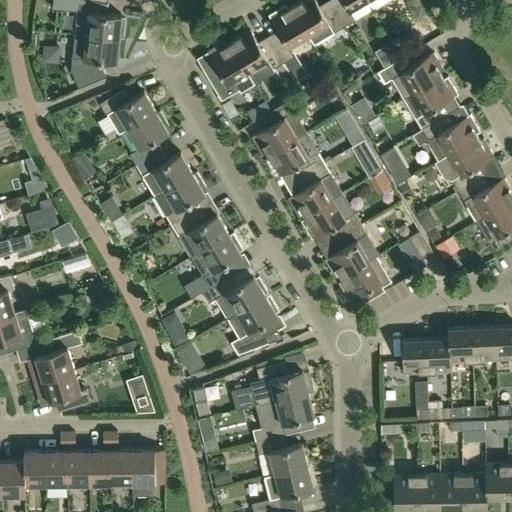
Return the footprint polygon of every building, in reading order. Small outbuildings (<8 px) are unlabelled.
[(76,0),(76,10),(74,33),(119,38),(123,38),(125,19),(121,19),(121,14),(101,12),(103,1),(97,0),(76,0)] [(314,43),(334,31),(345,25),(332,4),(322,10),(315,0),(299,0),(291,5),(308,34),(314,43)] [(338,0),(332,4),(345,25),(355,19),(349,9),(364,0),(338,0)] [(308,34),(291,5),(288,7),(286,3),(269,13),(281,34),(271,40),(283,61),(294,55),(288,45),(308,34)] [(283,61),(271,40),(260,46),(250,29),(230,41),(247,70),(267,58),(272,68),(283,61)] [(119,38),(74,33),(71,68),(78,86),(106,75),(102,67),(102,60),(116,61),(119,38)] [(247,70),(230,41),(226,43),(224,40),(207,50),(220,70),(209,77),(222,98),(252,80),(247,70)] [(391,77),(403,97),(442,74),(440,71),(444,69),(434,52),(412,64),(406,54),(378,70),(384,81),(391,77)] [(444,77),(442,74),(403,97),(421,128),(443,115),(437,105),(458,92),(448,75),(444,77)] [(118,133),(127,127),(156,110),(144,90),(127,100),(121,90),(99,102),(118,133)] [(265,100),(247,110),(253,120),(271,109),(265,100)] [(306,131),(294,111),(288,100),(267,112),(273,123),(252,136),(262,154),(267,151),(268,153),(306,131)] [(129,153),(136,164),(157,151),(151,141),(168,131),(166,127),(170,125),(160,109),(157,111),(156,110),(127,127),(139,147),(129,153)] [(447,112),(443,115),(421,128),(412,133),(418,144),(426,140),(437,160),(478,136),(476,133),(480,130),(470,113),(454,123),(447,112)] [(358,126),(346,133),(353,144),(364,137),(365,137),(358,126)] [(297,163),(303,174),(324,161),(306,131),(268,153),(269,156),(265,158),(276,176),(297,163)] [(483,137),(480,139),(478,136),(437,160),(438,160),(434,162),(444,178),(451,178),(458,189),(479,177),(473,166),(494,154),(483,137)] [(365,138),(352,145),(358,155),(370,148),(371,147),(365,138)] [(163,161),(157,151),(136,164),(154,194),(193,171),(181,151),(163,161)] [(402,159),(389,168),(397,182),(411,173),(402,159)] [(343,192),(331,172),(324,161),(303,174),(309,184),(288,197),(299,215),(303,213),(304,215),(343,192)] [(154,194),(172,225),(194,212),(188,202),(205,192),(203,189),(206,187),(197,170),(193,173),(193,171),(154,194)] [(32,179),(24,181),(28,194),(49,187),(42,176),(32,179)] [(485,187),(479,177),(458,189),(476,220),(511,198),(511,192),(503,177),(485,187)] [(334,225),(340,235),(361,222),(343,192),(304,215),(305,217),(301,219),(312,237),(334,225)] [(51,196),(39,199),(41,207),(53,203),(51,196)] [(511,198),(476,220),(494,251),(511,240),(511,231),(509,227),(511,225),(511,198)] [(194,212),(172,225),(191,255),(200,250),(229,233),(217,212),(200,223),(194,212)] [(57,227),(66,242),(77,235),(68,221),(57,227)] [(361,222),(340,235),(346,245),(325,258),(335,275),(339,273),(341,276),(376,255),(379,253),(361,222)] [(419,229),(409,236),(421,257),(432,251),(419,229)] [(191,255),(209,286),(230,274),(224,263),(241,253),(239,250),(243,248),(233,232),(230,234),(229,233),(200,250),(191,255)] [(0,255),(12,252),(8,238),(0,240),(0,255)] [(339,281),(349,298),(363,290),(369,299),(385,289),(383,285),(392,280),(376,255),(341,276),(343,279),(339,281)] [(0,314),(14,311),(8,289),(14,287),(10,274),(0,276),(0,314)] [(216,298),(227,317),(266,294),(265,293),(268,291),(259,275),(255,277),(254,274),(236,284),(230,274),(209,286),(202,291),(209,302),(216,298)] [(266,295),(266,294),(227,317),(239,336),(231,341),(238,353),(277,339),(273,331),(267,321),(278,314),(276,312),(279,310),(270,293),(266,295)] [(25,307),(14,311),(0,314),(0,339),(12,336),(16,348),(40,341),(36,328),(32,329),(25,307)] [(511,324),(494,325),(496,359),(511,357),(511,324)] [(494,325),(471,326),(473,359),(496,359),(494,325)] [(448,327),(448,336),(449,336),(450,360),(473,359),(471,326),(448,327)] [(54,336),(40,341),(43,352),(26,357),(33,380),(74,368),(67,346),(72,344),(82,341),(78,329),(69,332),(68,331),(54,336)] [(449,336),(448,336),(426,337),(427,371),(451,370),(450,360),(449,336)] [(404,372),(427,371),(426,337),(402,338),(404,372)] [(185,362),(199,353),(193,342),(179,350),(185,362)] [(255,404),(309,391),(303,368),(283,373),(281,361),(256,367),(259,379),(250,381),(255,404)] [(80,389),(74,368),(33,380),(40,403),(53,399),(57,410),(90,400),(86,387),(80,389)] [(205,388),(194,390),(200,415),(211,412),(205,388)] [(149,390),(133,395),(138,411),(156,410),(149,390)] [(280,435),(285,434),(285,433),(291,432),(288,420),(314,414),(309,391),(255,404),(261,426),(253,428),(256,441),(280,435)] [(428,400),(416,400),(416,408),(429,408),(428,400)] [(510,404),(504,404),(497,405),(498,414),(511,413),(510,404)] [(487,405),(475,406),(475,415),(488,414),(487,405)] [(475,415),(475,406),(462,406),(462,415),(475,415)] [(441,407),(429,408),(429,417),(442,416),(441,407)] [(429,417),(429,408),(416,408),(417,417),(429,417)] [(496,427),(508,427),(508,418),(495,419),(496,427)] [(462,420),(462,429),(475,428),(475,419),(462,420)] [(462,429),(462,420),(449,421),(450,429),(462,429)] [(429,421),(416,422),(417,431),(429,430),(429,421)] [(417,431),(416,422),(404,422),(404,431),(417,431)] [(282,447),(280,435),(256,441),(259,453),(270,450),(275,472),(275,473),(308,465),(302,442),(282,447)] [(217,438),(204,441),(206,451),(219,448),(217,438)] [(132,481),(133,481),(133,494),(151,494),(151,481),(164,481),(164,447),(132,448),(132,481)] [(68,482),(89,482),(89,448),(67,449),(68,482)] [(110,448),(89,448),(89,482),(111,481),(110,448)] [(111,481),(132,481),(132,448),(110,448),(111,481)] [(25,482),(46,482),(45,449),(23,449),(23,459),(24,459),(24,483),(25,482)] [(67,449),(45,449),(46,482),(68,482),(67,449)] [(24,459),(23,459),(2,459),(2,493),(3,493),(25,493),(25,482),(24,483),(24,459)] [(486,496),(487,496),(509,495),(509,462),(485,462),(485,472),(486,472),(486,496)] [(264,511),(279,508),(279,509),(284,508),(284,507),(294,505),(292,493),(313,488),(308,465),(275,473),(275,472),(264,475),(270,498),(252,502),(254,511),(264,511)] [(417,506),(440,506),(440,472),(417,473),(417,506)] [(440,472),(440,506),(463,506),(463,472),(440,472)] [(487,505),(487,496),(486,496),(486,472),(485,472),(463,472),(463,506),(487,505)] [(417,506),(417,473),(394,473),(394,507),(417,506)]
